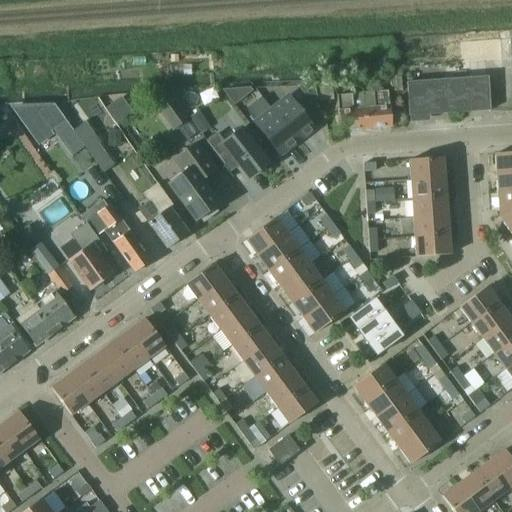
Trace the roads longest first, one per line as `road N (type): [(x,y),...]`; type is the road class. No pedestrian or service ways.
road 1 (residential): [(409,493),(219,239)]
road 2 (residential): [(467,140),(344,147),(219,239)]
road 3 (residential): [(24,380),(219,239)]
road 4 (residential): [(24,380),(122,511)]
road 5 (residential): [(434,281),(476,250),(467,140)]
road 6 (residential): [(409,493),(511,413)]
